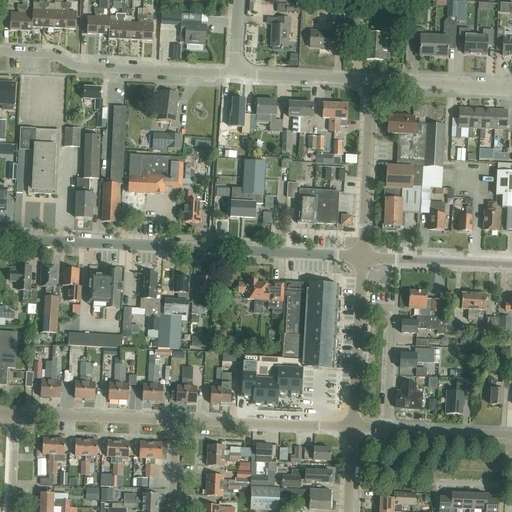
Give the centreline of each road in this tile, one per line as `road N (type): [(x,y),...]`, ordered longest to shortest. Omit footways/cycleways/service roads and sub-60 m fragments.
road 1 (residential): [(0,52),(55,54),(77,67),(233,73)]
road 2 (tertiary): [(210,249),(0,238)]
road 3 (residential): [(175,421),(352,427)]
road 4 (tertiary): [(361,256),(371,80)]
road 5 (residential): [(16,415),(175,421)]
road 6 (residential): [(386,428),(390,308),(358,307)]
road 7 (tertiary): [(361,256),(210,249)]
road 8 (tertiary): [(511,265),(361,256)]
road 9 (residential): [(371,80),(511,87)]
road 10 (tertiary): [(371,80),(233,73)]
road 11 (residential): [(386,428),(511,435)]
road 12 (tertiary): [(352,427),(358,307)]
